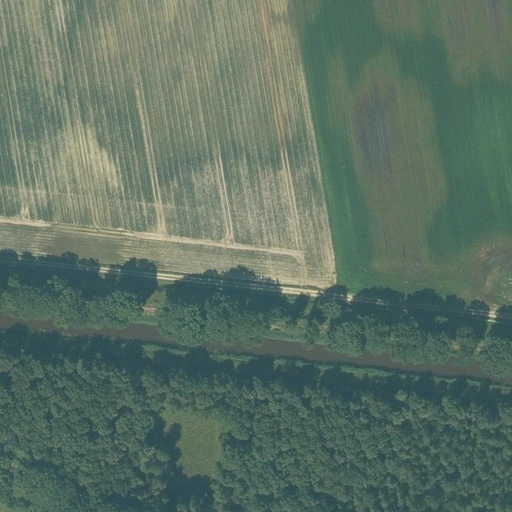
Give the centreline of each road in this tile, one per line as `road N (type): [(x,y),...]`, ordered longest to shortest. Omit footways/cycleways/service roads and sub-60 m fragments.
road 1 (track): [(0,343),(511,401)]
road 2 (track): [(511,352),(0,294)]
